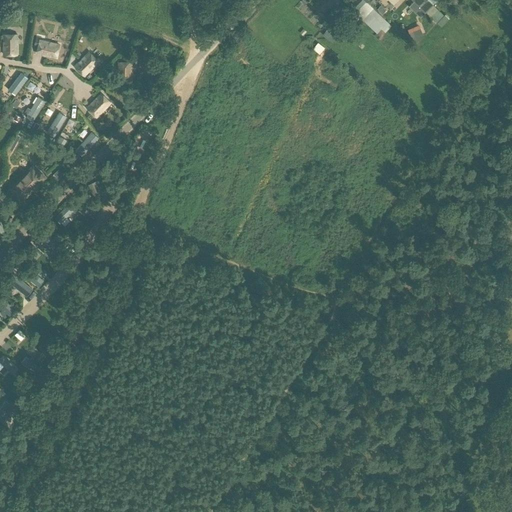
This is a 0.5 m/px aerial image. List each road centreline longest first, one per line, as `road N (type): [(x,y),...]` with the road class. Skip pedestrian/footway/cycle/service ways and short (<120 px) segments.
road 1 (track): [(0,504),(129,220)]
road 2 (unclassified): [(196,60),(0,255)]
road 3 (track): [(129,220),(196,60)]
